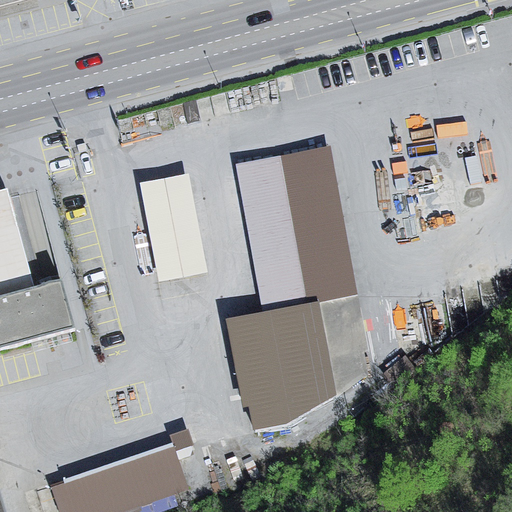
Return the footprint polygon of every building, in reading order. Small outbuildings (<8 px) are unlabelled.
[(81,0),(0,0),(0,24),(82,2),(81,0)] [(334,150),(241,167),(267,314),(224,322),(251,444),(305,425),(377,379),(334,150)] [(160,280),(209,271),(191,171),(142,180),(160,280)] [(0,511),(8,511),(0,482),(0,360),(55,345),(12,192),(0,195),(0,511)] [(174,447),(61,490),(71,511),(157,511),(156,508),(197,497),(174,447)]
